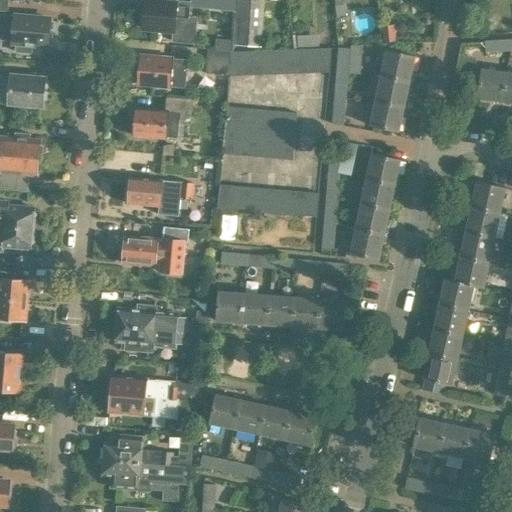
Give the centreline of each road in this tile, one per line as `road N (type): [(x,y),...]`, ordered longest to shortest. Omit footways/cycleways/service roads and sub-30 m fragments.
road 1 (residential): [(54,511),(98,0)]
road 2 (residential): [(353,511),(441,142)]
